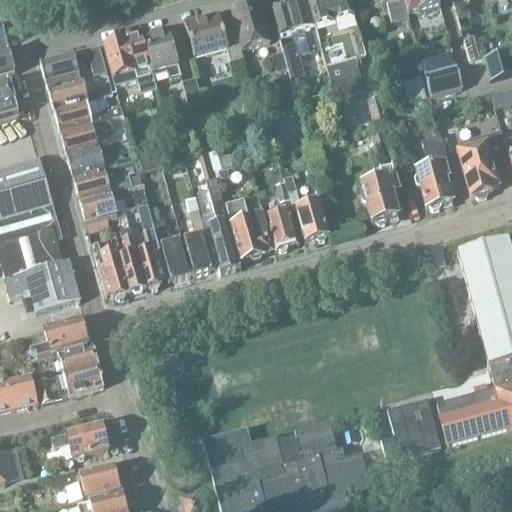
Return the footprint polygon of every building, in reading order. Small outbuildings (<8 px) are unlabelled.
[(283,11),(271,15),(280,46),(292,43),(291,39),(292,39),(305,35),(312,58),(312,60),(322,57),(306,0),(280,0),(283,11)] [(347,0),(306,0),(322,57),(335,105),(365,96),(355,63),(365,60),(354,23),(355,23),(347,0)] [(352,0),(357,17),(386,9),(389,8),(391,16),(401,22),(407,21),(401,0),(352,0)] [(401,0),(407,21),(440,12),(436,0),(401,0)] [(231,14),(236,33),(241,55),(270,47),(258,6),(231,14)] [(230,65),(243,62),(241,55),(236,33),(224,36),(218,17),(184,26),(194,63),(227,54),(230,65)] [(155,80),(168,76),(170,85),(181,82),(178,70),(168,32),(143,39),(153,77),(154,77),(155,80)] [(141,38),(103,48),(115,90),(137,84),(141,98),(156,94),(141,38)] [(106,76),(99,51),(86,54),(94,80),(106,76)] [(387,57),(393,76),(413,69),(407,51),(387,57)] [(8,53),(0,55),(0,81),(15,77),(8,53)] [(511,53),(483,62),(489,85),(511,78),(511,53)] [(288,73),(286,67),(283,56),(272,60),(276,76),(288,73)] [(47,94),(55,92),(81,85),(79,77),(78,77),(73,57),(39,67),(47,94)] [(456,69),(424,78),(430,101),(462,93),(456,69)] [(81,85),(55,92),(47,94),(53,114),(88,104),(85,94),(94,91),(110,86),(107,78),(81,85)] [(415,79),(395,83),(401,114),(421,110),(415,79)] [(195,83),(182,86),(189,111),(202,108),(195,83)] [(0,125),(18,120),(18,118),(24,117),(20,103),(14,105),(8,84),(0,86),(0,125)] [(510,109),(506,96),(491,100),(495,114),(510,109)] [(380,100),(367,104),(374,131),(388,127),(380,100)] [(99,125),(100,126),(109,123),(123,119),(120,111),(88,120),(84,107),(53,115),(59,136),(90,127),(99,125)] [(112,133),(109,123),(100,126),(99,125),(90,127),(91,130),(60,139),(66,160),(97,151),(94,138),(112,133)] [(404,125),(387,131),(392,148),(402,145),(407,135),(404,125)] [(290,151),(308,146),(304,132),(286,137),(290,151)] [(383,133),(369,137),(374,152),(387,148),(383,133)] [(470,202),(475,201),(478,204),(486,202),(487,197),(492,196),(491,194),(499,192),(495,179),(498,174),(510,171),(500,136),(459,148),(461,155),(457,156),(470,202)] [(417,180),(414,183),(416,190),(420,192),(426,214),(430,213),(433,215),(439,214),(440,210),(442,210),(451,207),(452,207),(445,182),(448,182),(445,170),(448,169),(440,140),(421,146),(425,161),(431,160),(434,171),(416,176),(417,180)] [(72,181),(103,173),(108,171),(109,174),(136,166),(134,160),(124,163),(118,159),(107,162),(100,161),(97,152),(66,161),(72,181)] [(221,174),(233,171),(230,158),(223,160),(221,154),(215,155),(216,156),(221,174)] [(214,176),(221,174),(216,156),(209,158),(214,176)] [(361,191),(362,195),(360,198),(361,204),(365,205),(372,229),(374,228),(378,231),(385,229),(386,225),(398,222),(392,197),(399,195),(392,170),(380,173),(383,185),(361,191)] [(214,176),(216,183),(216,185),(231,181),(229,172),(214,176)] [(73,185),(79,205),(142,188),(140,179),(129,182),(129,181),(108,186),(105,176),(73,185)] [(319,247),(324,245),(326,241),(329,241),(319,206),(318,207),(316,198),(298,202),(292,181),(283,183),(284,187),(292,214),(293,215),(296,214),(305,247),(315,244),(319,247)] [(289,215),(292,214),(284,187),(274,190),(279,207),(276,208),(279,217),(265,221),(274,255),(278,254),(280,256),(287,254),(287,251),(298,248),(289,215)] [(134,202),(135,195),(143,193),(142,188),(79,205),(85,227),(97,223),(97,224),(117,219),(114,207),(134,202)] [(217,227),(206,230),(210,243),(220,279),(241,273),(238,265),(228,228),(219,193),(209,196),(217,227)] [(243,205),(225,210),(230,227),(228,228),(238,265),(250,262),(253,265),(260,263),(262,259),(268,257),(267,256),(271,255),(261,219),(248,223),(243,205)] [(147,247),(135,251),(147,293),(148,292),(152,295),(157,294),(159,289),(162,288),(161,285),(165,284),(155,245),(156,245),(152,229),(153,228),(152,226),(149,213),(147,209),(137,212),(147,247)] [(53,211),(0,226),(0,265),(1,269),(5,284),(41,273),(41,274),(62,268),(56,246),(62,244),(53,211)] [(156,211),(149,213),(152,226),(160,224),(156,211)] [(195,241),(182,244),(192,281),(215,274),(199,215),(188,218),(195,241)] [(88,238),(109,232),(107,224),(86,230),(88,238)] [(163,225),(153,228),(157,245),(169,287),(192,281),(182,244),(169,248),(163,225)] [(127,260),(117,263),(127,298),(147,293),(135,251),(130,232),(119,235),(127,260)] [(495,393),(436,409),(438,416),(440,422),(439,422),(447,450),(511,432),(511,245),(510,246),(509,243),(457,257),(458,263),(488,372),(489,371),(495,393)] [(93,253),(91,254),(105,301),(111,299),(112,302),(115,302),(119,304),(123,303),(125,299),(127,298),(117,263),(115,256),(103,259),(100,251),(93,253)] [(41,273),(5,284),(11,303),(29,298),(35,318),(79,305),(79,306),(80,306),(69,266),(62,268),(41,274),(41,273)] [(48,346),(30,351),(31,356),(36,355),(37,359),(50,356),(51,357),(87,347),(84,337),(85,333),(84,329),(81,326),(80,325),(44,335),(48,346)] [(92,349),(88,351),(57,359),(63,380),(98,370),(92,349)] [(104,391),(98,370),(63,380),(69,401),(104,391)] [(34,378),(36,388),(48,384),(46,384),(44,376),(34,378)] [(31,380),(6,385),(12,415),(37,409),(31,380)] [(42,408),(54,405),(48,384),(36,388),(42,408)] [(0,417),(12,415),(6,385),(0,386),(0,417)] [(439,452),(426,404),(387,415),(394,440),(380,444),(386,467),(439,452)] [(276,441),(251,447),(247,433),(202,445),(219,511),(349,511),(346,498),(370,491),(361,458),(345,463),(342,453),(337,455),(329,427),(294,436),(295,440),(277,445),(276,441)] [(102,429),(52,442),(54,452),(67,449),(71,464),(76,463),(78,465),(84,463),(84,461),(108,455),(107,452),(110,448),(109,442),(105,440),(102,429)] [(344,448),(357,444),(354,433),(341,436),(344,448)] [(75,476),(50,482),(54,496),(66,493),(69,507),(81,504),(121,495),(120,493),(122,489),(120,483),(117,480),(114,471),(76,481),(75,476)] [(78,511),(126,511),(129,509),(127,502),(122,499),(89,507),(78,510),(78,511)] [(198,511),(195,500),(181,504),(183,511),(198,511)]
